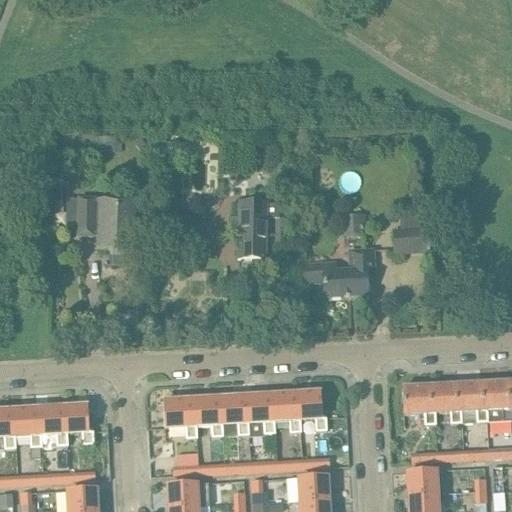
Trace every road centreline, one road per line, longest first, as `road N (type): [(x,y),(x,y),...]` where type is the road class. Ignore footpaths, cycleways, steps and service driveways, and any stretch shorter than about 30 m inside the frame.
road 1 (residential): [(363,356),(126,368)]
road 2 (residential): [(372,511),(363,356)]
road 3 (residential): [(511,346),(363,356)]
road 4 (residential): [(134,511),(126,368)]
road 5 (residential): [(126,368),(0,375)]
